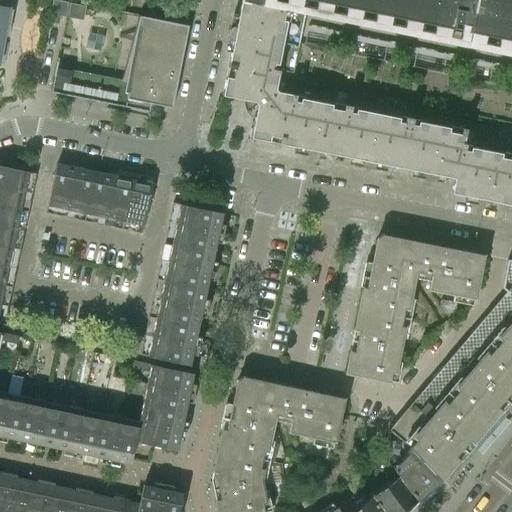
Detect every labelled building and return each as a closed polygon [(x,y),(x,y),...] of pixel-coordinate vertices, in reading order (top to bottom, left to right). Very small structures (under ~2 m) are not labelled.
[(53,0),(48,22),(58,24),(59,16),(65,17),(67,3),(53,0)] [(290,10),(240,0),(228,63),(277,74),(291,77),(304,14),(290,11),(290,10)] [(511,0),(450,0),(455,1),(451,18),(452,19),(451,23),(452,23),(453,19),(461,20),(460,25),(468,26),(473,4),(511,12),(511,0)] [(69,4),(67,17),(82,20),(85,7),(69,4)] [(0,54),(9,7),(0,5),(0,54)] [(171,108),(188,25),(138,15),(120,82),(55,69),(51,92),(148,112),(150,103),(171,108)] [(277,74),(228,63),(222,95),(247,100),(246,106),(247,107),(249,110),(249,111),(255,112),(250,138),(278,143),(288,93),(277,91),(275,88),(277,74)] [(349,91),(346,105),(336,155),(395,166),(407,103),(349,91)] [(295,95),(288,93),(278,143),(336,155),(346,105),(343,104),(342,110),(331,108),(331,104),(317,101),(300,98),(299,102),(294,101),(295,95)] [(453,178),(464,123),(449,120),(448,127),(417,121),(416,125),(411,124),(412,118),(409,117),(412,103),(407,103),(395,166),(453,178)] [(511,205),(511,200),(511,159),(501,157),(501,153),(471,147),(470,147),(469,151),(464,150),(465,144),(462,143),(466,123),(464,123),(453,178),(450,192),(511,205)] [(76,168),(56,163),(46,213),(66,217),(76,168)] [(36,174),(0,165),(0,186),(32,193),(36,174)] [(95,172),(76,168),(66,217),(85,221),(95,172)] [(114,176),(95,172),(85,221),(103,225),(108,205),(114,176)] [(132,179),(119,177),(114,176),(108,205),(103,225),(121,229),(132,179)] [(152,184),(132,179),(121,229),(141,233),(152,184)] [(32,193),(0,186),(0,206),(8,208),(27,212),(32,193)] [(172,202),(164,242),(213,252),(216,242),(211,241),(211,239),(221,241),(224,227),(214,225),(215,222),(220,223),(222,213),(172,202)] [(27,212),(8,208),(0,206),(0,225),(4,227),(23,231),(27,212)] [(23,231),(4,227),(0,225),(0,245),(19,249),(23,231)] [(362,287),(357,308),(406,317),(415,272),(431,275),(437,246),(382,235),(376,238),(366,288),(362,287)] [(211,260),(213,252),(164,242),(156,278),(176,282),(205,288),(207,280),(203,279),(203,276),(213,278),(216,264),(206,262),(207,259),(211,260)] [(19,249),(0,245),(0,264),(16,268),(19,249)] [(437,246),(431,275),(428,289),(474,298),(483,255),(437,246)] [(511,378),(511,260),(507,259),(501,288),(506,292),(464,341),(511,378)] [(16,268),(0,264),(0,283),(11,286),(16,268)] [(205,288),(176,282),(156,278),(148,315),(197,325),(199,317),(195,316),(195,314),(205,316),(208,302),(198,300),(199,296),(203,297),(205,288)] [(11,286),(0,283),(0,303),(7,305),(11,286)] [(406,317),(357,308),(353,329),(358,330),(354,351),(349,350),(344,373),(393,382),(406,317)] [(197,353),(200,339),(190,337),(191,334),(194,335),(197,325),(148,315),(140,354),(184,364),(187,351),(197,353)] [(18,336),(0,332),(0,340),(16,344),(18,336)] [(511,395),(511,378),(464,341),(389,429),(404,443),(437,483),(511,395)] [(148,372),(142,402),(184,411),(187,400),(192,401),(195,387),(190,386),(192,373),(188,372),(132,360),(130,368),(148,372)] [(221,428),(217,448),(265,458),(275,414),(291,417),(298,388),(242,376),(237,380),(226,429),(221,428)] [(0,391),(0,441),(3,442),(5,432),(8,433),(7,437),(16,438),(29,379),(22,377),(18,396),(0,391)] [(36,380),(29,379),(16,438),(25,440),(26,437),(29,437),(27,447),(41,450),(43,440),(46,441),(45,445),(54,447),(67,387),(60,385),(56,403),(32,398),(36,380)] [(73,388),(67,387),(54,447),(63,449),(64,445),(67,445),(64,455),(78,458),(80,448),(83,449),(82,452),(91,454),(104,395),(97,393),(93,411),(69,406),(73,388)] [(298,388),(291,417),(288,431),(334,441),(343,398),(298,388)] [(111,396),(104,395),(91,454),(101,457),(102,453),(104,453),(102,463),(116,466),(118,456),(120,456),(119,460),(130,463),(135,441),(134,441),(139,421),(138,421),(107,414),(111,396)] [(184,411),(142,402),(138,421),(139,421),(134,441),(135,441),(176,450),(179,437),(184,438),(187,424),(182,423),(184,411)] [(437,483),(404,443),(391,440),(387,463),(397,476),(417,500),(437,483)] [(265,458),(217,448),(212,470),(217,472),(215,479),(219,499),(215,500),(217,511),(267,511),(268,511),(267,510),(265,502),(261,479),(265,458)] [(19,511),(26,479),(12,476),(7,475),(0,509),(0,511),(19,511)] [(403,511),(417,500),(397,476),(370,498),(381,511),(403,511)] [(39,511),(45,483),(26,479),(19,511),(39,511)] [(141,489),(139,498),(138,503),(136,511),(177,511),(181,498),(168,495),(170,485),(156,482),(154,492),(141,489)] [(59,511),(65,488),(50,485),(45,483),(39,511),(59,511)] [(78,511),(83,491),(65,488),(59,511),(78,511)] [(98,511),(102,496),(87,492),(83,491),(78,511),(98,511)] [(381,511),(370,498),(366,493),(358,492),(356,502),(342,499),(334,506),(338,511),(381,511)] [(117,511),(120,499),(102,496),(98,511),(117,511)] [(136,511),(138,503),(125,500),(120,499),(117,511),(136,511)]
